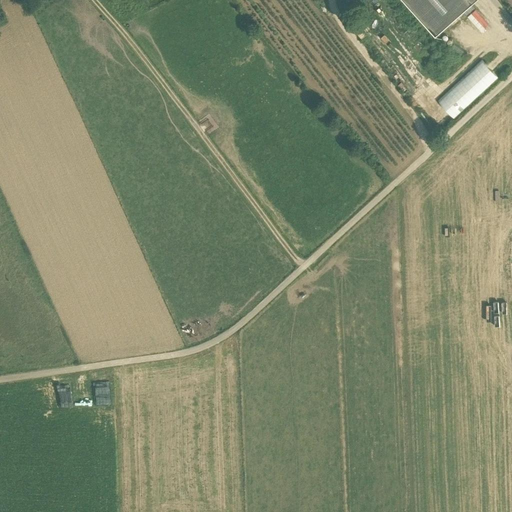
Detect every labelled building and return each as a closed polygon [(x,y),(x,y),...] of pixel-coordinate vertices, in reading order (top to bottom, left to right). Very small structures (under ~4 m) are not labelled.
[(471,4),(466,0),(402,0),(435,36),(471,4)] [(476,32),(481,28),(469,14),(464,18),(476,32)] [(456,44),(454,47),(462,54),(465,51),(456,44)] [(455,118),(502,76),(485,58),(438,100),(455,118)] [(92,380),(75,380),(75,405),(92,405),(92,380)]
